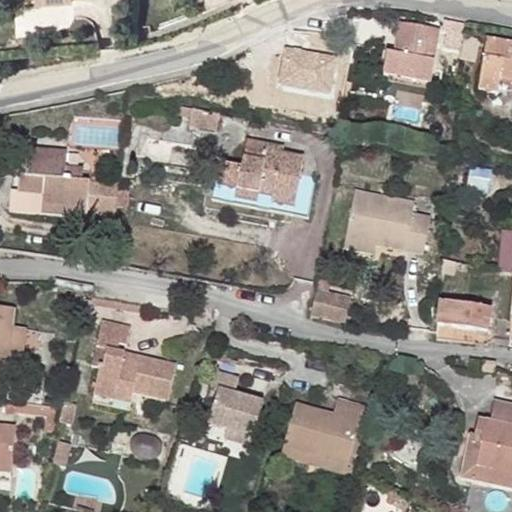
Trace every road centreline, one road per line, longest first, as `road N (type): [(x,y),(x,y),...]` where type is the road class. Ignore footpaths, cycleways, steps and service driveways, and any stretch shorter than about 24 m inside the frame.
road 1 (residential): [(511,354),(325,334),(214,297),(97,277),(0,272)]
road 2 (residential): [(327,0),(197,54),(0,102)]
